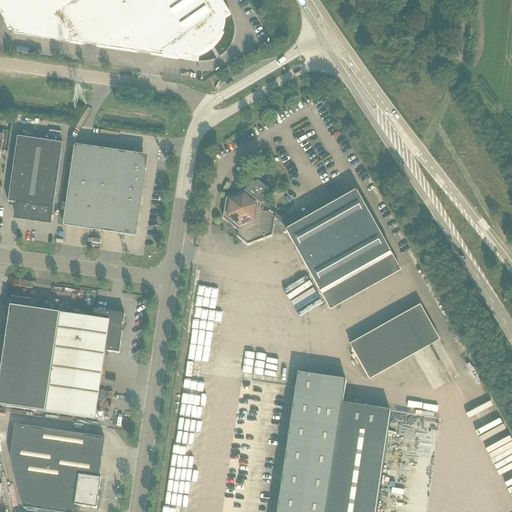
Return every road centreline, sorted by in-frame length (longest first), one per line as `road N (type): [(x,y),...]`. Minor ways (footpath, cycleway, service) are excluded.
road 1 (tertiary): [(331,53),(511,333)]
road 2 (tertiary): [(511,269),(338,37)]
road 3 (unclassified): [(136,511),(171,279)]
road 4 (unclassified): [(207,114),(174,91),(0,65)]
road 5 (unknown): [(463,432),(433,403),(363,379),(312,338)]
road 6 (unclassified): [(0,256),(171,279)]
road 7 (unclassified): [(171,279),(190,140),(207,114)]
road 8 (unknown): [(227,342),(207,511)]
road 9 (unknown): [(413,294),(452,360),(463,432)]
road 10 (unknown): [(334,168),(413,294)]
road 11 (unclassified): [(207,114),(220,116),(331,53)]
road 12 (unclassified): [(322,38),(213,100),(207,114)]
road 13 (unknown): [(210,253),(221,182),(266,133)]
road 14 (unknown): [(190,140),(169,135),(147,143),(135,233)]
